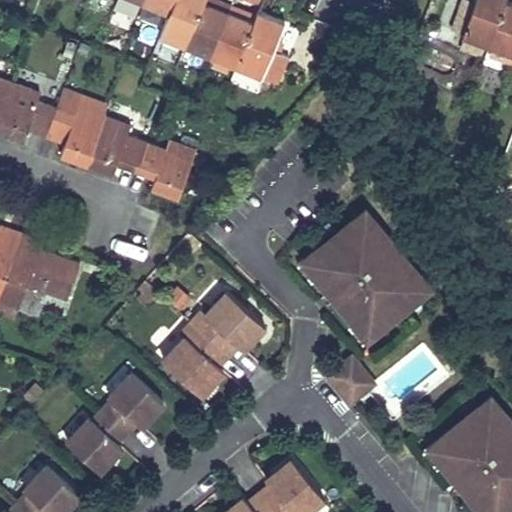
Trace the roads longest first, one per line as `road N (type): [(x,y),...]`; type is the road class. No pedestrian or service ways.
road 1 (unknown): [(319,408),(320,356),(275,256),(279,231),(320,160)]
road 2 (residential): [(0,153),(120,199)]
